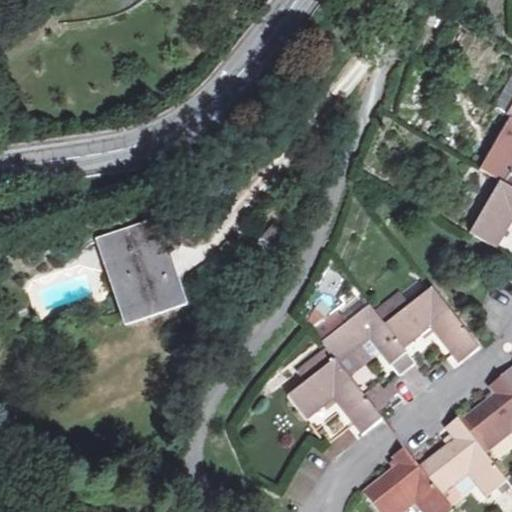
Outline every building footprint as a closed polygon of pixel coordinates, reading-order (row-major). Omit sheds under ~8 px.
[(434,3),(428,22),(438,26),(445,8),(434,3)] [(511,78),(500,100),(511,107),(511,78)] [(511,115),(481,166),(505,180),(507,180),(511,171),(511,115)] [(511,183),(507,180),(505,180),(476,224),(472,230),(499,247),(511,228),(511,183)] [(105,238),(134,318),(186,299),(158,221),(150,223),(148,218),(142,220),(143,225),(105,238)] [(472,230),(476,224),(466,218),(462,225),(472,230)] [(416,300),(388,321),(406,344),(433,324),(462,360),(483,345),(435,285),(416,300)] [(385,318),(388,321),(416,300),(406,288),(378,309),(385,318)] [(357,348),(361,344),(371,336),(376,342),(381,348),(400,373),(418,360),(406,344),(388,321),(385,318),(378,309),(373,301),(324,338),(329,345),(338,357),(341,359),(357,348)] [(366,350),(376,342),(371,336),(361,344),(366,350)] [(300,366),(310,378),(338,357),(329,345),(300,366)] [(366,360),(357,348),(341,359),(351,372),(366,360)] [(309,416),(325,403),(335,395),(339,401),(364,432),(385,416),(351,372),(341,359),(338,357),(310,378),(291,393),(309,416)] [(511,379),(505,371),(492,382),(498,391),(464,418),(488,449),(511,430),(511,379)] [(335,395),(325,403),(329,408),(339,401),(335,395)] [(450,442),(422,464),(445,493),(456,485),(473,473),(490,495),(502,485),(511,478),(488,449),(464,418),(461,415),(449,424),(454,432),(458,436),(450,442)] [(458,436),(454,432),(447,438),(450,442),(458,436)] [(445,493),(422,464),(406,444),(396,452),(402,460),(368,487),(387,511),(401,511),(419,498),(430,511),(448,511),(455,506),(453,504),(445,493)] [(511,479),(511,478),(502,485),(507,490),(511,486),(511,479)] [(464,496),(456,485),(445,493),(453,504),(464,496)]
